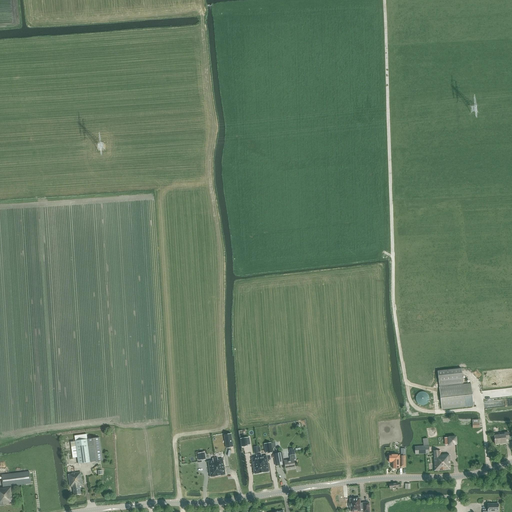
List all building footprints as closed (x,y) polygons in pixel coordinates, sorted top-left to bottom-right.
[(462,368),(437,371),(442,409),(474,405),(471,383),(463,384),(462,368)] [(430,398),(429,397),(429,396),(428,394),(427,393),(426,393),(425,392),(424,392),(423,392),(422,393),(420,394),(419,395),(419,396),(418,397),(418,398),(418,400),(419,401),(420,402),(421,403),(423,404),(425,404),(426,403),(428,402),(429,401),(429,400),(430,398)] [(480,419),(472,419),(473,428),(480,427),(480,419)] [(505,439),(509,439),(509,432),(504,432),(504,434),(494,435),(495,444),(506,443),(505,439)] [(75,438),(76,441),(78,457),(79,463),(91,462),(103,460),(100,437),(88,439),(87,434),(75,436),(75,438)] [(250,445),(249,437),(242,438),(244,447),(248,446),(248,445),(250,445)] [(448,437),(448,438),(445,438),(445,445),(449,445),(456,444),(456,437),(448,437)] [(416,454),(430,454),(430,446),(416,447),(416,454)] [(441,454),(441,451),(434,451),(435,471),(451,471),(450,455),(445,455),(445,454),(441,454)] [(285,465),(286,469),(295,468),(294,460),(296,459),(295,454),(290,455),(290,460),(285,461),(284,461),(283,455),(283,453),(277,454),(275,455),(276,467),(284,465),(285,465)] [(269,472),(269,471),(267,456),(262,457),(261,454),(259,455),(256,455),(257,457),(252,458),(254,474),(255,474),(262,473),(269,472)] [(391,454),(389,454),(390,462),(393,462),(393,468),(399,468),(400,458),(401,458),(401,456),(400,456),(400,454),(398,454),(391,454)] [(210,477),(211,477),(212,477),(225,475),(226,475),(225,474),(223,459),(218,460),(218,458),(213,458),(213,461),(208,461),(208,464),(211,477),(210,477)] [(11,486),(31,483),(29,471),(1,475),(3,488),(0,488),(0,489),(0,505),(14,503),(11,486)] [(83,485),(81,472),(72,473),(72,474),(69,474),(70,486),(73,486),(74,495),(81,494),(80,485),(83,485)] [(360,498),(351,499),(351,503),(349,503),(349,507),(351,507),(351,511),(361,511),(361,510),(364,509),(363,511),(368,511),(370,511),(370,502),(363,503),(360,504),(360,498)]
